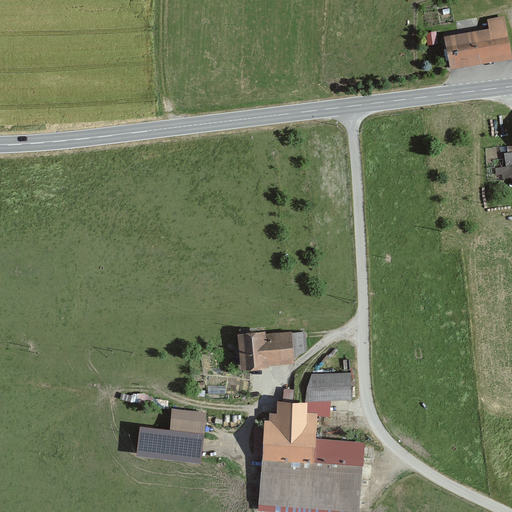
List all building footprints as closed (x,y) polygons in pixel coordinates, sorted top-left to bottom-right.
[(490,30),(447,37),(452,69),(511,59),(511,55),(506,15),(488,18),(490,30)] [(436,32),(426,33),(428,46),(438,44),(436,32)] [(511,181),(511,166),(495,168),(496,175),(503,175),(503,178),(511,177),(511,181)] [(294,328),(237,332),(240,370),(296,366),(294,328)] [(352,372),(308,373),(309,400),(352,399),(352,372)] [(309,400),(277,398),(276,412),(269,412),(269,418),(260,417),(254,505),(348,511),(359,511),(365,442),(316,438),(317,415),(307,414),(309,400)] [(170,430),(204,434),(207,413),(173,408),(170,430)] [(140,426),(136,456),(200,464),(204,434),(170,430),(140,426)]
